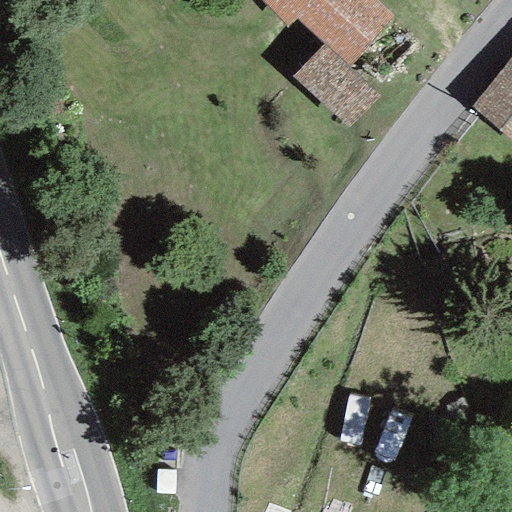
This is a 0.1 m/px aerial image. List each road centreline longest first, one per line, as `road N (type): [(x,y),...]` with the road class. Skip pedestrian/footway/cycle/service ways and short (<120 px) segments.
road 1 (residential): [(204,511),(228,412),(342,240),(511,17)]
road 2 (secondary): [(79,511),(0,273)]
